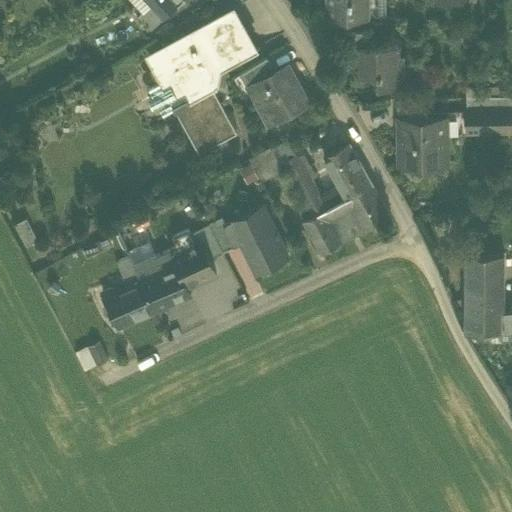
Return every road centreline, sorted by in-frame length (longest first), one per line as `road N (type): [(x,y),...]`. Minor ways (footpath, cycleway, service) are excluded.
road 1 (residential): [(414,234),(102,381)]
road 2 (residential): [(273,0),(315,54),(414,234)]
road 3 (residential): [(414,234),(464,343),(511,416)]
